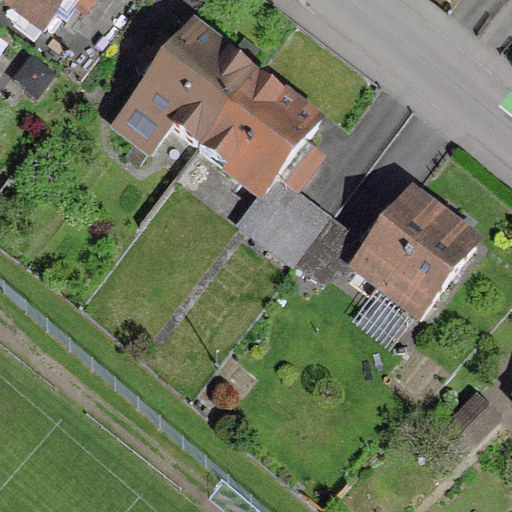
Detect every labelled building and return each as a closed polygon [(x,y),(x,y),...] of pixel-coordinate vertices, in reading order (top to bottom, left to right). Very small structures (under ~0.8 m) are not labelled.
[(0,0),(0,4),(39,35),(53,17),(62,24),(80,0),(0,0)] [(195,155),(250,82),(188,35),(174,53),(165,46),(138,82),(146,89),(114,132),(146,157),(165,132),(195,155)] [(257,202),(271,185),(280,192),(308,155),(299,148),(313,130),(250,82),(195,155),(257,202)] [(415,323),(471,251),(407,202),(393,220),(384,213),(357,249),(365,256),(352,274),(415,323)] [(325,225),(301,206),(264,255),(288,273),(325,225)] [(460,459),(495,424),(472,401),(437,437),(460,459)]
